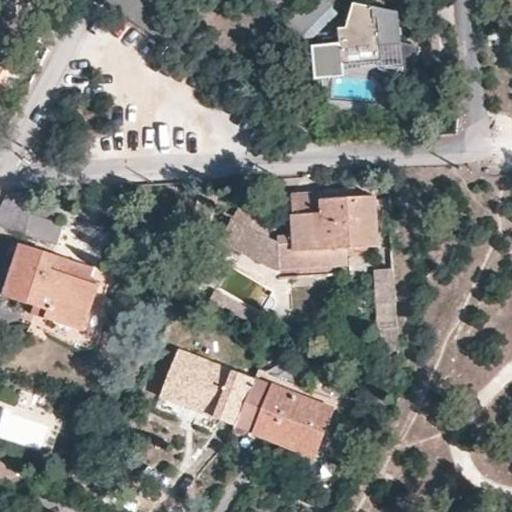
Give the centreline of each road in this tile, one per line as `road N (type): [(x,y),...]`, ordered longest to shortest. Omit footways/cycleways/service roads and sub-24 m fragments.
road 1 (residential): [(1,179),(481,150),(464,0)]
road 2 (residential): [(1,179),(94,0)]
